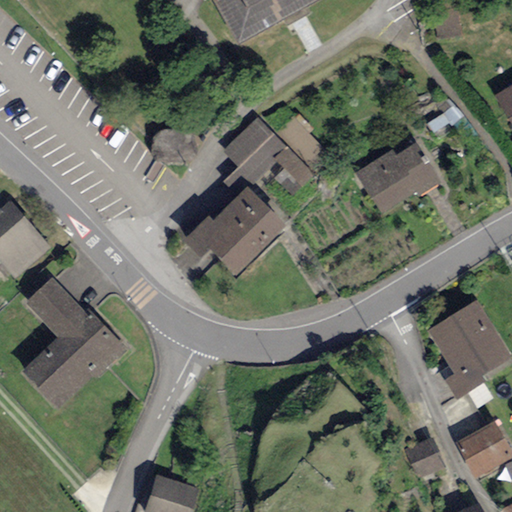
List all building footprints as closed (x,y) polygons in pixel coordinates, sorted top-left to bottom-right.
[(327,0),(209,0),(236,49),(327,0)] [(511,93),(502,99),(511,116),(511,93)] [(299,119),(285,133),(315,164),(329,150),(299,119)] [(306,178),(310,173),(256,124),(225,157),(238,169),(224,185),(241,200),(276,163),(284,171),(275,181),(294,198),(310,181),(306,178)] [(362,175),(382,210),(436,180),(419,149),(396,162),(393,158),(362,175)] [(217,253),(236,272),(282,228),(250,196),(218,228),(214,224),(194,244),(210,261),(217,253)] [(0,263),(15,281),(51,249),(10,204),(1,212),(0,211),(0,263)] [(58,342),(23,375),(60,414),(127,351),(92,314),(89,318),(53,280),(25,307),(58,342)] [(511,363),(476,306),(428,337),(453,380),(445,384),(455,401),(485,387),(482,381),(511,363)] [(511,457),(495,425),(461,443),(464,465),(474,484),(511,463),(511,457)] [(419,479),(443,471),(432,440),(404,449),(415,481),(419,479)] [(191,511),(198,491),(156,478),(145,511),(191,511)]
